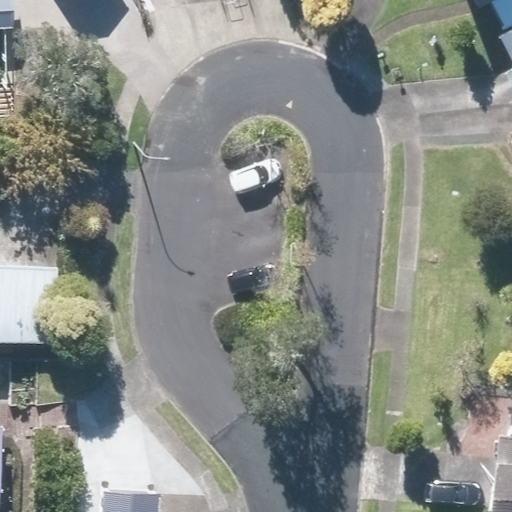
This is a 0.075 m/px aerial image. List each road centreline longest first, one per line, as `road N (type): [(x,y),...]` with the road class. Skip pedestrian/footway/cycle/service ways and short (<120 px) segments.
road 1 (residential): [(308,511),(177,361),(168,324),(181,150),(220,91),(267,75),(326,114),(348,161)]
road 2 (residential): [(348,161),(317,511)]
